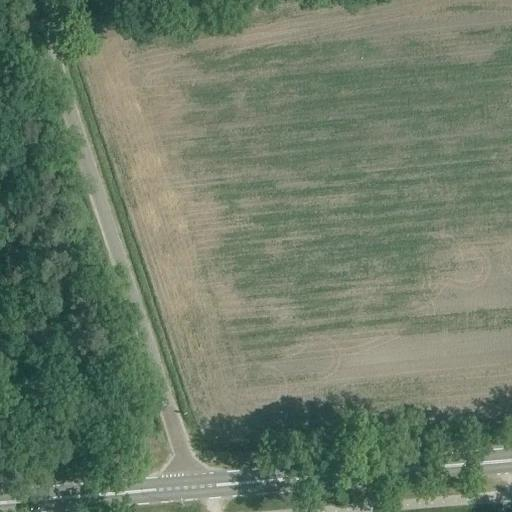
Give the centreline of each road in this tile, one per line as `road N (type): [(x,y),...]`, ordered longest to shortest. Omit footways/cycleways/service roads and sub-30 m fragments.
road 1 (unclassified): [(184,488),(169,418),(32,0)]
road 2 (secondary): [(184,488),(511,462)]
road 3 (secondary): [(0,503),(184,488)]
